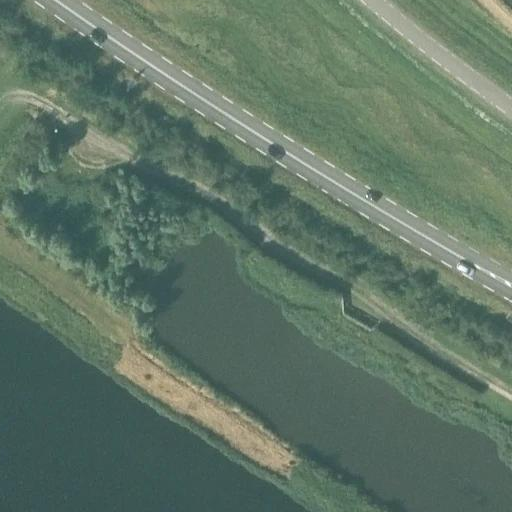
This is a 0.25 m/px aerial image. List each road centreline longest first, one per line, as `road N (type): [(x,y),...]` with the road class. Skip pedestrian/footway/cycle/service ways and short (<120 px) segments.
road 1 (primary): [(511,276),(261,139),(55,0)]
road 2 (unclassified): [(511,116),(474,93),(369,0)]
